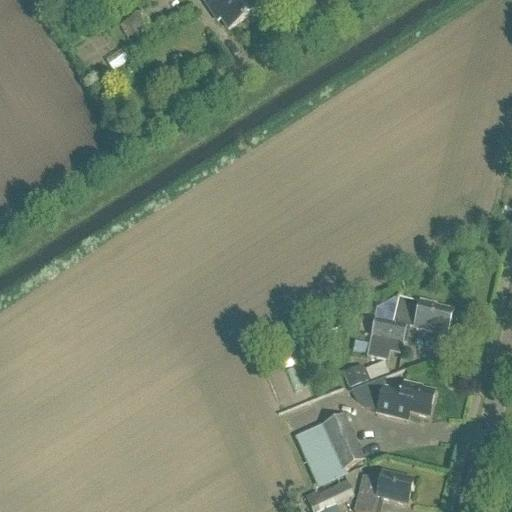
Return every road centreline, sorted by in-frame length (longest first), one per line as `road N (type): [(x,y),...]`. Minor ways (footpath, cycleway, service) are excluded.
road 1 (unclassified): [(0,233),(361,0)]
road 2 (tertiary): [(468,511),(511,335)]
